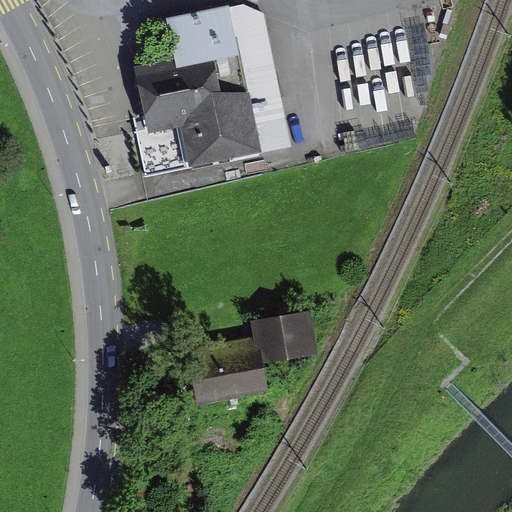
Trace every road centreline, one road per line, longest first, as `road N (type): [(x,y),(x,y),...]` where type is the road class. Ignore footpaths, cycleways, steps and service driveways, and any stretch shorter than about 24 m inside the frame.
road 1 (primary): [(90,511),(105,380),(89,213),(17,19)]
road 2 (track): [(328,511),(376,436),(406,356),(511,239)]
